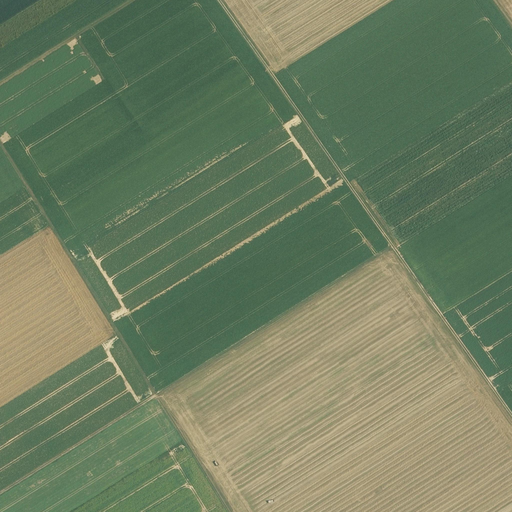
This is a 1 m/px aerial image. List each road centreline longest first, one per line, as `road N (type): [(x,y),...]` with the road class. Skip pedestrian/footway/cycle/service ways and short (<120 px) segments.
road 1 (track): [(392,246),(0,493)]
road 2 (track): [(230,511),(0,143)]
road 3 (track): [(218,0),(450,329)]
road 4 (track): [(133,0),(0,83)]
